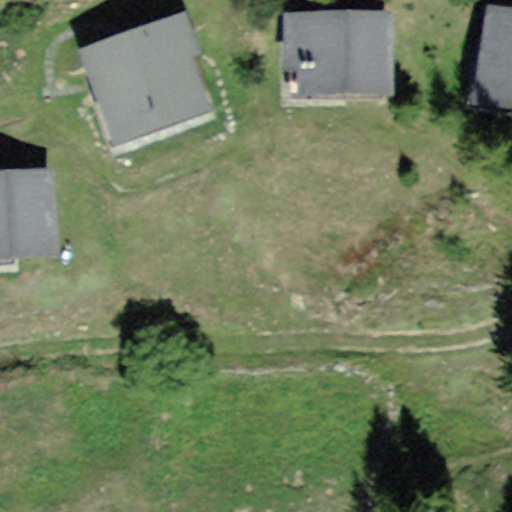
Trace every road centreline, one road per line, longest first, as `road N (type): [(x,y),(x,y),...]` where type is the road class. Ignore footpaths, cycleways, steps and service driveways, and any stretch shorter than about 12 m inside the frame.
road 1 (track): [(0,350),(72,335),(511,341)]
road 2 (track): [(511,185),(493,170),(389,161),(334,129)]
